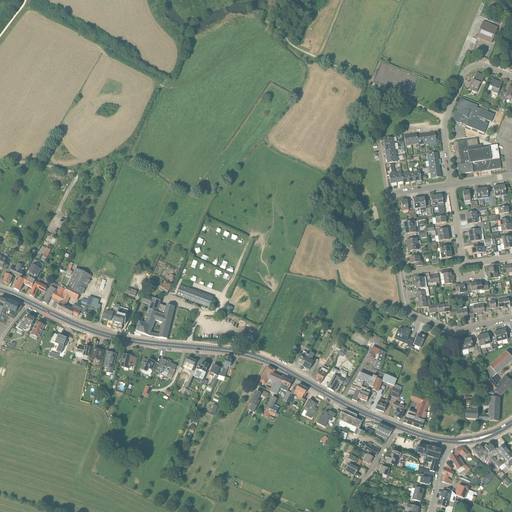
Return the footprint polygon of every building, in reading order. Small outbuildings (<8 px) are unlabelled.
[(476,37),(477,38),(492,43),(498,28),(483,22),(476,37)] [(480,84),(481,84),(485,76),(477,73),(475,78),(476,78),(474,81),(472,80),(468,89),(477,93),(480,84)] [(498,94),(502,84),(496,82),(496,81),(492,79),(488,90),(498,94)] [(451,121),(453,122),(458,124),(458,123),(466,126),(465,126),(466,126),(484,133),(484,134),(488,124),(485,123),(486,120),(491,122),(494,115),(487,113),(488,110),(481,107),(480,109),(477,108),(478,106),(460,99),(457,108),(458,108),(457,110),(456,112),(455,112),(451,121)] [(481,145),(478,145),(477,139),(453,142),(454,145),(453,145),(454,152),(455,152),(457,165),(458,175),(473,173),(480,172),(479,171),(481,171),(481,172),(488,171),(488,170),(490,170),(501,169),(497,147),(489,148),(482,149),(481,145)] [(511,236),(503,238),(504,244),(511,243),(511,236)] [(419,257),(409,258),(410,264),(414,264),(415,267),(423,266),(422,260),(420,260),(419,257)] [(20,278),(22,273),(22,272),(21,271),(23,266),(18,264),(15,269),(16,269),(13,275),(20,278)] [(487,274),(497,273),(496,268),(498,268),(498,264),(489,266),(490,268),(488,269),(489,272),(487,272),(487,274)] [(32,288),(35,282),(35,281),(41,269),(33,265),(25,281),(23,284),(32,288)] [(7,272),(3,282),(9,285),(13,275),(16,269),(15,269),(11,267),(8,272),(7,272)] [(76,268),(65,290),(63,295),(68,297),(77,301),(80,295),(82,296),(92,276),(76,268)] [(444,280),(454,278),(453,276),(451,276),(450,270),(441,271),(441,274),(443,274),(444,280)] [(19,278),(14,289),(19,292),(23,284),(25,281),(19,278)] [(159,290),(168,294),(172,285),(163,280),(159,290)] [(470,282),(467,283),(468,292),(471,292),(477,291),(475,281),(473,282),(473,284),(471,284),(470,284),(470,282)] [(475,281),(477,291),(482,290),(482,291),(485,290),(484,283),(481,283),(478,283),(478,281),(475,281)] [(35,282),(29,295),(33,297),(34,297),(33,297),(35,295),(38,288),(45,292),(47,288),(35,282)] [(51,285),(50,287),(49,289),(47,293),(43,302),(47,305),(51,296),(52,297),(55,292),(56,292),(55,291),(56,290),(55,289),(56,287),(57,285),(53,282),(51,285)] [(461,286),(459,286),(459,291),(459,294),(462,293),(463,296),(469,295),(468,292),(467,283),(461,283),(461,286)] [(213,297),(180,285),(176,295),(209,307),(213,297)] [(55,292),(52,297),(60,302),(63,295),(65,290),(58,287),(56,292),(55,292)] [(135,296),(137,291),(128,288),(126,293),(135,296)] [(416,289),(414,290),(415,293),(417,293),(417,295),(415,296),(415,298),(428,296),(429,296),(427,288),(424,289),(416,290),(416,289)] [(507,296),(503,296),(503,299),(505,310),(507,309),(507,307),(510,307),(510,308),(511,307),(511,299),(511,294),(507,295),(507,296)] [(60,302),(57,309),(69,315),(71,310),(65,306),(68,297),(63,295),(60,302)] [(148,305),(150,297),(145,295),(142,303),(148,305)] [(497,297),(494,298),(495,301),(496,311),(499,310),(499,308),(502,308),(502,310),(505,310),(503,299),(503,296),(497,297)] [(0,316),(8,300),(7,300),(1,297),(0,298),(0,316)] [(81,304),(101,309),(101,305),(99,305),(100,300),(89,297),(89,300),(82,298),(81,304)] [(140,322),(136,331),(144,334),(149,320),(153,311),(156,313),(159,306),(160,303),(161,302),(153,299),(151,306),(143,324),(140,322)] [(8,300),(0,316),(0,319),(6,322),(9,317),(13,319),(18,313),(16,312),(19,305),(8,300)] [(489,302),(486,303),(486,305),(488,312),(491,312),(490,310),(493,309),(494,311),(496,311),(495,301),(494,301),(490,302),(489,302)] [(448,304),(443,305),(444,315),(447,315),(447,313),(450,312),(450,317),(453,317),(452,309),(449,309),(448,304)] [(483,304),(477,305),(479,316),(482,315),(482,313),(484,313),(488,312),(486,305),(483,305),(483,304)] [(73,314),(78,317),(82,308),(73,305),(71,310),(69,315),(72,316),(73,314)] [(437,305),(434,305),(434,306),(435,313),(438,312),(439,314),(442,313),(442,315),(444,315),(443,305),(437,306),(437,305)] [(479,316),(477,305),(472,306),(472,307),(469,307),(470,311),(471,318),(474,318),(474,314),(477,314),(477,316),(479,316)] [(157,313),(155,319),(161,321),(158,338),(164,339),(170,308),(163,306),(163,308),(159,306),(156,313),(157,313)] [(129,310),(119,307),(117,311),(114,317),(112,325),(111,324),(110,327),(121,330),(124,323),(125,323),(129,310)] [(455,309),(452,309),(453,317),(456,316),(457,319),(460,319),(460,321),(463,320),(461,310),(455,311),(455,309)] [(471,318),(470,311),(466,311),(466,309),(461,310),(463,320),(465,320),(465,318),(468,317),(468,319),(471,318)] [(149,320),(144,334),(149,336),(155,319),(157,313),(156,313),(153,311),(149,320)] [(105,313),(103,319),(107,320),(110,321),(112,314),(109,313),(108,313),(105,313)] [(30,328),(34,319),(28,316),(26,319),(24,318),(16,328),(22,331),(23,330),(24,330),(26,331),(27,330),(28,330),(29,329),(30,328)] [(44,326),(38,323),(37,323),(31,334),(38,338),(44,326)] [(398,329),(395,337),(400,339),(399,341),(407,345),(406,347),(409,348),(413,341),(408,338),(410,333),(409,334),(408,333),(409,331),(409,330),(404,328),(403,331),(398,329)] [(505,330),(499,331),(502,341),(507,339),(505,330)] [(496,342),(502,341),(499,331),(494,333),(496,342)] [(490,344),(489,338),(488,334),(487,334),(487,333),(482,334),(482,336),(485,345),(490,344)] [(65,348),(67,342),(65,341),(66,339),(58,335),(58,336),(55,335),(53,340),(57,341),(56,344),(59,345),(56,352),(61,354),(64,347),(65,348)] [(420,349),(425,338),(418,336),(413,346),(420,349)] [(479,347),(485,345),(482,336),(477,337),(479,347)] [(465,340),(468,349),(473,348),(471,338),(465,340)] [(465,340),(460,341),(462,351),(468,349),(465,340)] [(82,358),(83,356),(88,358),(90,348),(85,347),(85,346),(82,346),(81,348),(77,347),(75,352),(76,352),(75,356),(82,358)] [(103,351),(94,349),(92,358),(101,360),(103,351)] [(386,353),(381,351),(380,354),(379,354),(377,361),(376,361),(374,368),(379,370),(386,353)] [(114,354),(107,352),(103,367),(107,368),(106,373),(111,374),(115,359),(113,359),(114,354)] [(302,367),(309,371),(313,362),(311,360),(314,354),(311,352),(309,356),(307,359),(303,366),(302,367)] [(498,398),(500,398),(501,396),(511,382),(511,378),(510,377),(508,379),(505,376),(500,382),(495,376),(511,360),(511,358),(506,352),(489,366),(489,367),(483,372),(490,379),(487,381),(487,382),(485,383),(493,393),(493,392),(498,398)] [(300,356),(297,363),(303,366),(307,359),(309,356),(306,354),(304,358),(300,356)] [(136,358),(124,355),(121,367),(128,369),(129,367),(131,365),(134,366),(136,358)] [(218,375),(225,378),(228,367),(230,367),(232,360),(230,360),(230,358),(226,357),(223,369),(222,368),(218,375)] [(143,364),(141,370),(142,371),(142,372),(150,376),(152,373),(152,372),(156,362),(149,359),(148,360),(144,358),(141,363),(143,364)] [(184,375),(189,377),(192,370),(196,362),(187,358),(184,367),(186,368),(187,368),(186,371),(185,371),(184,375)] [(159,364),(156,372),(159,373),(160,369),(162,370),(164,365),(167,367),(168,367),(170,368),(166,377),(171,379),(175,371),(174,370),(176,366),(171,363),(171,361),(166,359),(165,361),(161,359),(159,364)] [(196,369),(193,376),(196,377),(199,379),(200,375),(204,377),(206,373),(205,373),(208,365),(202,363),(199,370),(196,369)] [(219,368),(213,366),(209,375),(212,376),(213,374),(216,376),(219,368)] [(323,366),(316,378),(318,380),(317,381),(317,382),(320,384),(329,369),(323,366)] [(260,382),(265,384),(267,380),(268,380),(268,381),(269,380),(271,381),(273,375),(272,374),(274,370),(268,367),(260,382)] [(327,388),(327,389),(334,392),(334,391),(338,383),(342,384),(346,376),(333,369),(331,373),(335,374),(327,388)] [(359,399),(366,402),(370,391),(368,390),(369,386),(373,388),(377,377),(373,376),(372,378),(360,373),(350,389),(351,389),(350,390),(354,392),(355,390),(356,391),(352,400),(357,402),(359,399)] [(379,373),(372,390),(374,391),(373,392),(376,393),(376,392),(378,392),(382,382),(385,383),(387,376),(379,373)] [(271,386),(272,385),(273,385),(271,388),(266,386),(264,389),(270,391),(270,392),(277,395),(278,392),(280,389),(279,389),(284,380),(273,375),(271,381),(269,380),(268,381),(267,382),(267,383),(267,384),(271,386)] [(394,387),(396,380),(387,376),(385,383),(394,387)] [(211,389),(215,380),(213,379),(210,385),(209,385),(207,387),(211,389)] [(285,379),(284,380),(279,389),(280,389),(287,392),(283,399),(286,401),(290,395),(289,395),(290,393),(287,391),(289,389),(292,382),(285,379)] [(493,393),(485,383),(481,387),(488,397),(489,396),(493,393)] [(290,393),(289,395),(290,395),(293,397),(294,394),(297,396),(302,398),(304,395),(306,391),(307,389),(299,385),(296,390),(293,389),(291,393),(290,393)] [(394,388),(390,396),(397,399),(401,391),(394,388)] [(261,394),(260,394),(256,391),(247,409),(254,413),(259,401),(257,400),(261,394)] [(480,416),(479,420),(486,421),(499,422),(500,398),(498,398),(493,392),(493,393),(489,396),(490,398),(489,416),(480,416)] [(403,423),(417,428),(420,420),(419,420),(421,417),(423,411),(427,401),(428,399),(413,393),(410,400),(416,403),(415,408),(417,408),(415,412),(409,410),(408,413),(407,412),(403,423)] [(273,407),(276,400),(272,397),(267,406),(266,405),(264,409),(266,410),(263,416),(268,419),(270,415),(274,417),(278,410),(273,407)] [(384,412),(386,405),(388,402),(380,399),(378,402),(375,409),(384,412)] [(311,419),(315,411),(314,409),(316,404),(312,402),(312,403),(308,401),(305,408),(308,410),(305,416),(311,419)] [(465,402),(465,419),(477,420),(477,407),(471,407),(471,403),(465,402)] [(400,420),(406,408),(394,403),(392,407),(397,409),(394,416),(396,417),(396,418),(400,420)] [(336,415),(329,411),(328,413),(325,412),(323,416),(321,415),(316,423),(325,428),(327,423),(328,420),(331,422),(332,418),(334,419),(335,418),(334,418),(336,415)] [(421,430),(422,429),(423,426),(423,425),(425,425),(425,427),(426,423),(424,422),(427,413),(423,411),(421,417),(419,420),(420,420),(417,428),(421,430)] [(341,413),(337,422),(340,423),(340,421),(348,425),(352,418),(341,413)] [(356,429),(354,434),(356,435),(359,436),(361,431),(359,430),(362,422),(352,418),(348,425),(356,429)] [(379,424),(375,432),(366,428),(364,432),(373,436),(374,433),(381,437),(386,427),(379,424)] [(389,436),(392,432),(392,431),(386,427),(381,437),(387,439),(389,436)] [(320,440),(324,446),(325,446),(330,442),(325,436),(320,440)] [(366,451),(376,456),(378,452),(370,447),(372,444),(369,442),(367,445),(366,444),(366,445),(362,443),(359,448),(365,452),(366,451)] [(490,458),(498,468),(503,464),(503,463),(502,464),(499,460),(501,458),(494,449),(489,443),(487,445),(487,444),(484,447),(492,456),(490,458)] [(505,462),(503,463),(503,464),(506,467),(508,469),(511,465),(511,455),(503,445),(498,449),(496,448),(494,449),(501,458),(505,462)] [(419,446),(417,453),(420,454),(419,457),(425,458),(425,455),(426,456),(428,448),(419,446)] [(423,469),(422,474),(428,476),(429,476),(433,477),(435,473),(441,450),(428,446),(428,448),(426,456),(424,464),(427,465),(427,462),(432,463),(430,468),(430,471),(423,469)] [(485,461),(489,458),(482,449),(479,446),(476,448),(474,448),(472,450),(479,458),(481,457),(485,461)] [(489,458),(490,458),(492,456),(484,447),(482,449),(489,458)] [(460,454),(466,459),(470,455),(463,448),(456,450),(453,453),(457,457),(460,454)] [(387,457),(386,463),(395,466),(397,457),(399,458),(400,458),(401,454),(392,451),(391,456),(387,454),(386,457),(387,457)] [(453,453),(449,457),(458,469),(456,470),(459,474),(465,470),(465,469),(462,466),(457,459),(457,457),(453,453)] [(367,455),(363,462),(368,465),(373,458),(367,455)] [(458,459),(457,459),(462,466),(465,469),(465,470),(468,472),(469,471),(471,469),(464,464),(460,457),(458,459)] [(358,470),(354,467),(348,464),(343,473),(345,471),(354,476),(352,479),(353,479),(357,472),(357,471),(358,470)] [(443,469),(442,473),(445,474),(442,482),(446,484),(447,484),(450,485),(451,481),(448,479),(449,476),(452,477),(454,473),(450,471),(451,470),(445,466),(444,466),(444,467),(444,469),(443,469)] [(381,467),(379,474),(386,476),(388,469),(381,467)] [(511,470),(510,468),(504,474),(507,477),(503,481),(509,486),(511,483),(511,482),(511,481),(511,480),(511,470)] [(481,482),(486,486),(495,476),(490,471),(481,482)] [(431,482),(429,482),(430,479),(421,477),(419,483),(420,483),(419,484),(423,485),(423,484),(430,486),(430,485),(429,485),(430,482),(431,482)] [(456,495),(466,500),(473,503),(476,498),(473,496),(473,497),(472,497),(474,493),(458,486),(456,492),(457,493),(456,495)] [(448,502),(451,491),(446,489),(445,493),(441,492),(440,495),(439,496),(439,497),(439,498),(438,500),(448,502)] [(412,500),(420,502),(422,496),(413,494),(412,500)] [(447,506),(452,508),(458,510),(458,507),(453,506),(453,503),(448,502),(438,500),(438,501),(438,502),(437,506),(446,509),(447,506)]
